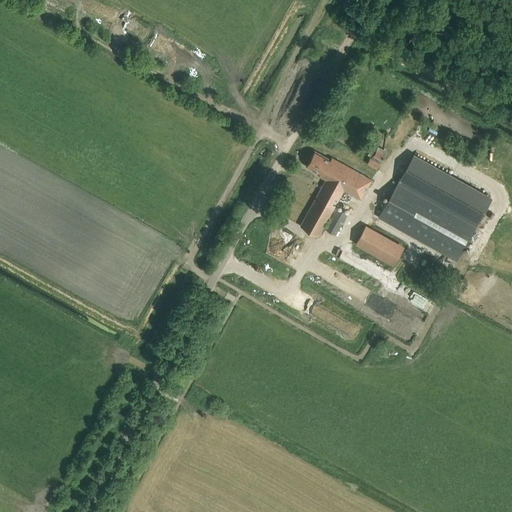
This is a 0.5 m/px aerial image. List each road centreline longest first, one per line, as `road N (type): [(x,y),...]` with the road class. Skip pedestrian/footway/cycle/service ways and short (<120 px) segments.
road 1 (unclassified): [(86,511),(293,135)]
road 2 (track): [(326,0),(186,266),(213,281)]
road 3 (track): [(318,14),(511,123)]
road 4 (track): [(369,0),(293,135)]
road 5 (track): [(288,144),(160,76)]
